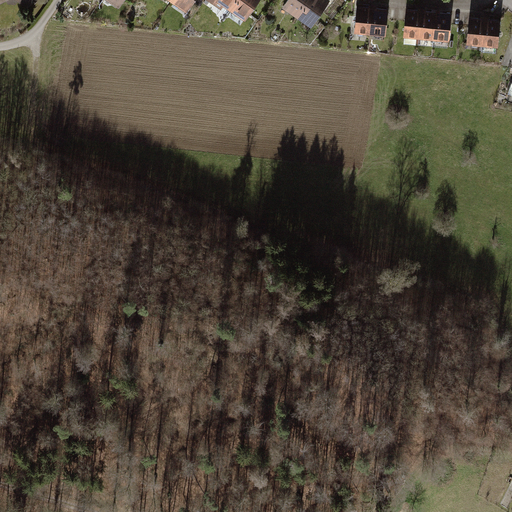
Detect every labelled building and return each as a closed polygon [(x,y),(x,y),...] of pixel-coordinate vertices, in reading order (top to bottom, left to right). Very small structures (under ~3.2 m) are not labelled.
[(166,0),(186,13),(194,0),(166,0)] [(205,0),(222,11),(225,7),(245,21),(259,0),(205,0)] [(331,1),(329,0),(290,0),(284,10),(312,29),(331,1)] [(387,10),(358,7),(355,30),(385,33),(387,10)] [(451,14),(407,10),(404,34),(405,34),(417,36),(449,39),(451,14)] [(500,21),(470,18),(468,42),(483,43),(497,45),(498,45),(500,21)] [(417,36),(405,34),(404,43),(416,45),(417,36)] [(497,45),(483,43),(482,51),(496,52),(497,45)]
